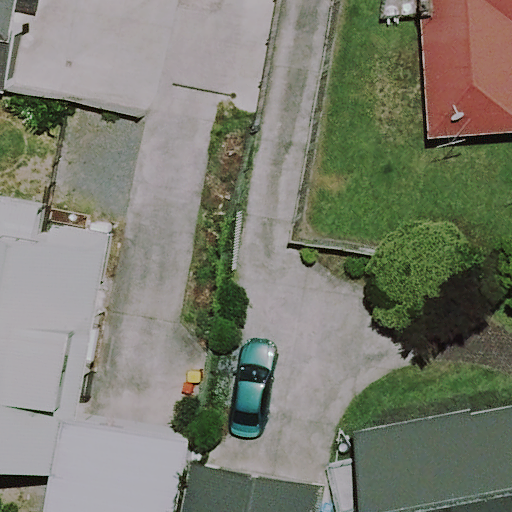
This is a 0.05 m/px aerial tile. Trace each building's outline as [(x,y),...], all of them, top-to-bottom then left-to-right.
[(0,0),(0,43),(13,46),(21,0),(0,0)] [(511,0),(377,0),(379,27),(422,24),(430,142),(511,136),(511,0)] [(0,467),(56,477),(65,422),(95,249),(36,239),(41,211),(0,204),(0,467)] [(511,511),(511,409),(349,437),(361,511),(511,511)] [(65,422),(56,477),(55,481),(50,511),(174,511),(182,471),(187,443),(65,422)] [(192,473),(184,511),(315,511),(319,494),(192,473)]
